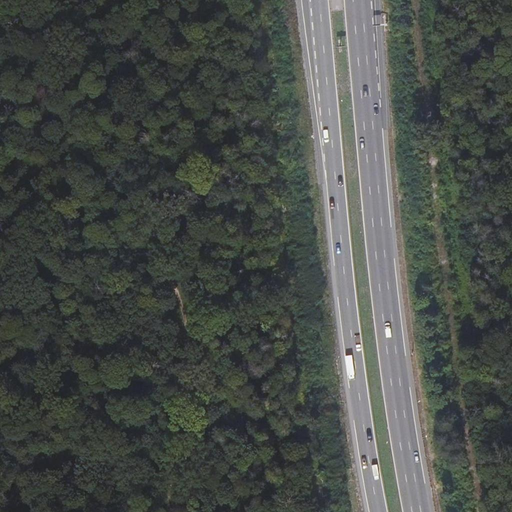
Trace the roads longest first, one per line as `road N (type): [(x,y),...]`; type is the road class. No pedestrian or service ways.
road 1 (track): [(330,511),(260,0)]
road 2 (trunk): [(316,0),(349,353),(376,511)]
road 3 (trunk): [(417,511),(372,191),(358,0)]
road 4 (track): [(189,331),(172,290),(126,245),(0,154)]
road 5 (track): [(168,511),(189,331)]
